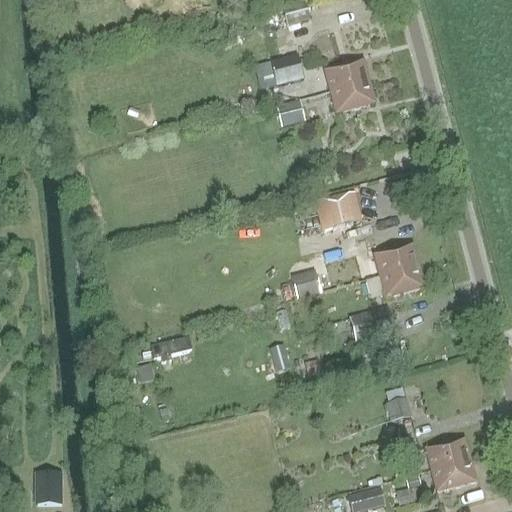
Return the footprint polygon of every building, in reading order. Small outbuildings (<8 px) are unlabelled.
[(306,3),(305,0),(265,0),(269,12),(306,3)] [(310,21),(306,4),(283,10),(283,11),(277,12),(279,18),(284,17),(287,27),(310,21)] [(302,61),(284,66),(271,69),(276,92),(290,89),(290,91),(308,86),(302,61)] [(368,85),(362,63),(323,74),(329,95),(368,85)] [(374,106),(368,85),(329,95),(334,117),(374,106)] [(305,124),(299,102),(276,108),(282,130),(305,124)] [(316,204),(321,232),(360,224),(355,196),(316,204)] [(417,269),(411,248),(372,258),(378,280),(417,269)] [(423,291),(417,269),(378,280),(384,301),(423,291)] [(315,276),(292,282),(296,300),(320,295),(315,276)] [(379,339),(395,334),(388,310),(349,320),(360,360),(383,354),(379,339)] [(290,371),(283,349),(269,353),(276,375),(290,371)] [(312,373),(323,370),(318,355),(308,358),(312,373)] [(152,366),(135,369),(138,384),(155,381),(152,366)] [(387,406),(391,425),(410,420),(405,402),(387,406)] [(157,409),(161,422),(168,420),(164,407),(157,409)] [(410,455),(407,441),(391,446),(394,459),(410,455)] [(469,463),(463,441),(424,452),(429,473),(469,463)] [(474,484),(469,463),(429,473),(435,495),(474,484)] [(408,491),(420,488),(418,478),(406,481),(408,491)] [(352,511),(368,511),(384,508),(380,490),(349,498),(352,511)] [(396,494),(399,508),(414,505),(411,491),(396,494)] [(68,511),(69,500),(50,500),(49,511),(68,511)]
